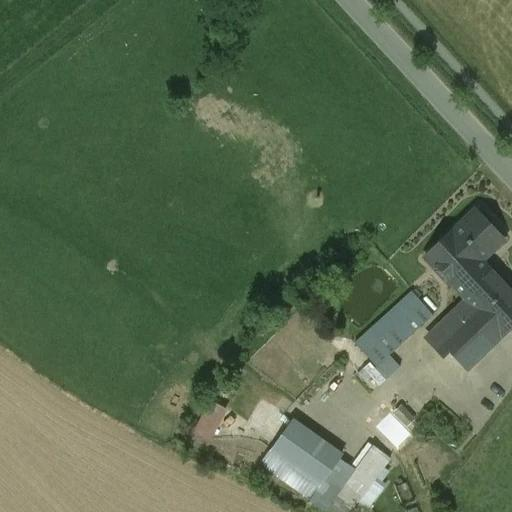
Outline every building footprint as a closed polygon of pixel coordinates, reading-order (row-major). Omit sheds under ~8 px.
[(475,212),(443,241),(447,245),(432,260),(452,281),(477,258),(480,261),(502,240),(475,212)] [(511,295),(480,261),(477,258),(452,281),(450,283),(467,302),(467,303),(468,302),(500,336),(511,324),(511,295)] [(411,292),(354,345),(386,380),(399,368),(388,356),(432,316),(411,292)] [(500,336),(468,302),(467,303),(467,302),(461,308),(460,306),(438,327),(447,336),(448,337),(460,326),(483,352),(500,336)] [(483,352),(460,326),(448,337),(447,336),(441,341),(466,368),(483,352)] [(217,440),(229,405),(209,399),(197,434),(217,440)] [(341,456),(291,421),(270,451),(319,486),(341,456)]
